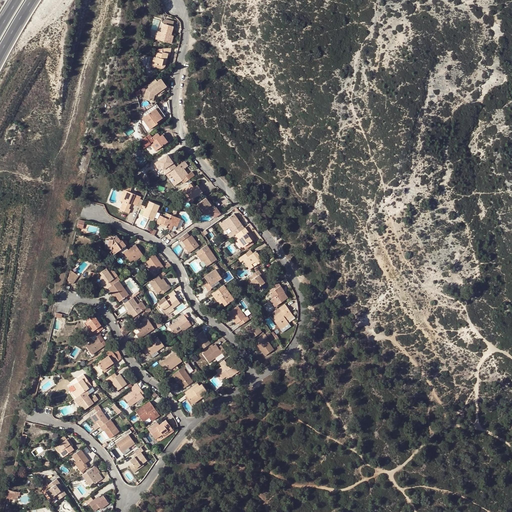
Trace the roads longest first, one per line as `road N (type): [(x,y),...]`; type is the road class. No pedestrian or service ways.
road 1 (track): [(0,443),(106,0)]
road 2 (residential): [(262,382),(296,352),(308,304),(242,201),(192,152),(178,100),(187,47),(180,5)]
road 3 (track): [(478,427),(443,427),(402,470),(344,487),(293,482),(183,432)]
road 4 (residential): [(262,382),(240,343),(205,314),(177,263),(157,243),(91,211)]
road 5 (residential): [(183,432),(179,413),(136,369),(106,310),(76,297),(68,309)]
road 6 (track): [(511,355),(482,356),(476,385),(478,427),(511,445)]
road 7 (residential): [(135,502),(96,447),(46,422)]
